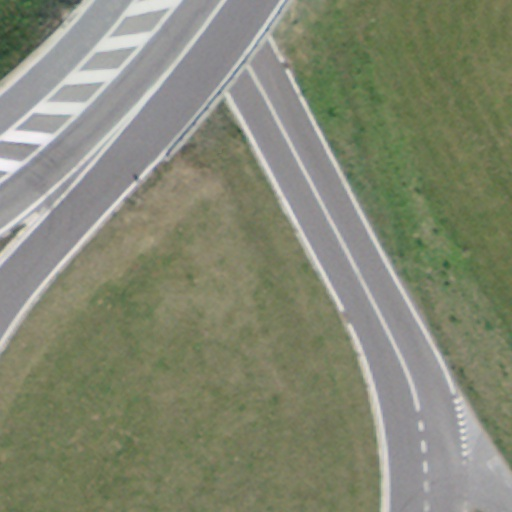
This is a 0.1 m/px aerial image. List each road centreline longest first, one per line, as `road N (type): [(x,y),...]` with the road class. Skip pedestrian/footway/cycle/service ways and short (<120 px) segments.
road 1 (secondary): [(426,511),(412,378),(217,0)]
road 2 (primary): [(0,302),(255,0)]
road 3 (primary): [(168,0),(119,62),(0,168)]
